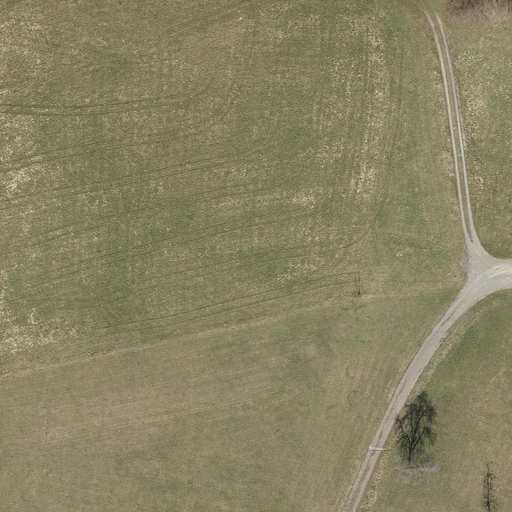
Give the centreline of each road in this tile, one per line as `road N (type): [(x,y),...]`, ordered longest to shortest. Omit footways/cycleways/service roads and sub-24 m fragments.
road 1 (track): [(500,283),(475,259),(446,85),(427,16),(409,0)]
road 2 (track): [(500,283),(448,318),(346,511)]
